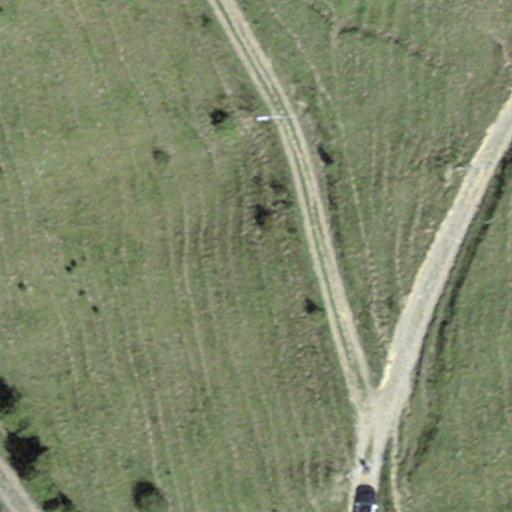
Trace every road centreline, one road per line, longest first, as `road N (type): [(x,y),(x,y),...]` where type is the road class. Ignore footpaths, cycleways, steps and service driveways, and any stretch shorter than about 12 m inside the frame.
road 1 (track): [(511,98),(397,254),(357,443),(359,511)]
road 2 (track): [(211,0),(287,137),(362,418)]
